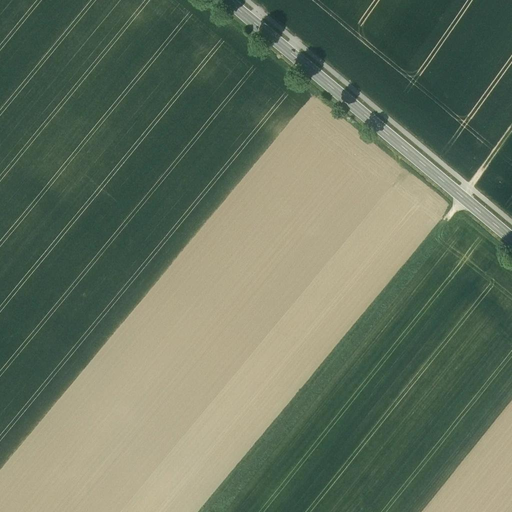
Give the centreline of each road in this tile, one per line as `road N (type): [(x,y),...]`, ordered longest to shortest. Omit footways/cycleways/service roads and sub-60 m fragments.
road 1 (track): [(511,137),(215,511)]
road 2 (tertiary): [(511,240),(224,0)]
road 3 (track): [(0,314),(212,511)]
